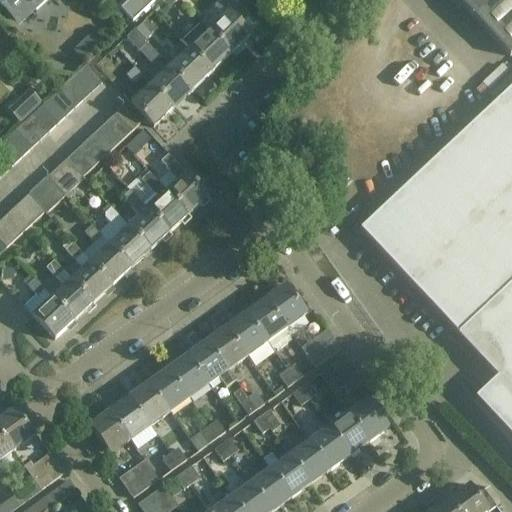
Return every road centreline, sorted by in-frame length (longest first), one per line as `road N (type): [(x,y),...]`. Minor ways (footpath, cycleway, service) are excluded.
road 1 (residential): [(362,511),(433,458),(284,224)]
road 2 (residential): [(284,224),(217,143),(218,120),(321,33),(292,0)]
road 3 (residential): [(38,402),(284,224)]
road 4 (residential): [(117,511),(38,402)]
road 5 (unknown): [(411,0),(435,33),(482,72),(511,75)]
